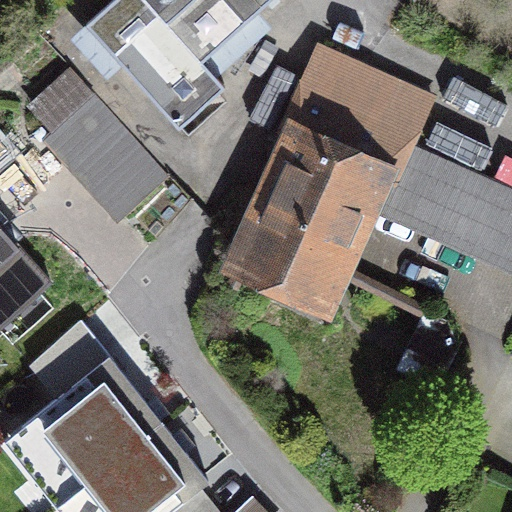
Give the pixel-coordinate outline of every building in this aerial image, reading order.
[(275,0),(114,0),(86,25),(180,133),(225,93),(200,65),(275,0)] [(391,183),(409,144),(431,95),(322,45),(227,253),(320,295),(375,176),(391,183)] [(93,92),(47,132),(72,160),(118,120),(93,92)] [(168,176),(118,120),(72,160),(122,216),(168,176)] [(511,190),(409,144),(391,183),(382,203),(511,262),(511,190)] [(0,326),(50,284),(0,226),(0,225),(0,326)] [(121,465),(164,432),(107,359),(43,409),(100,481),(121,465)] [(164,432),(121,465),(158,511),(200,478),(164,432)]
